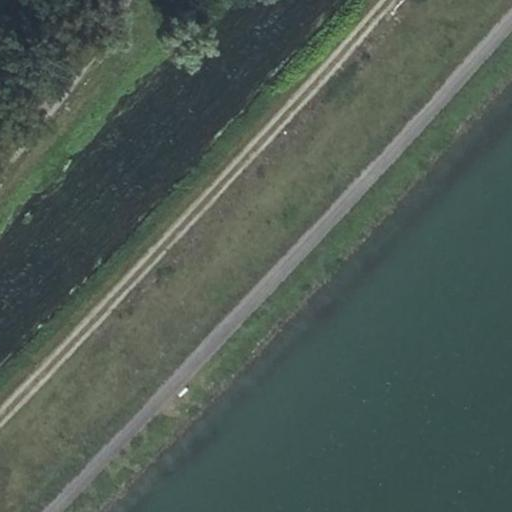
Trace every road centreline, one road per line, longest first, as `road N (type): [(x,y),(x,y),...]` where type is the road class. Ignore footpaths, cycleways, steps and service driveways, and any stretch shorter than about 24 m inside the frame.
road 1 (track): [(511,28),(51,511)]
road 2 (track): [(0,420),(393,0)]
